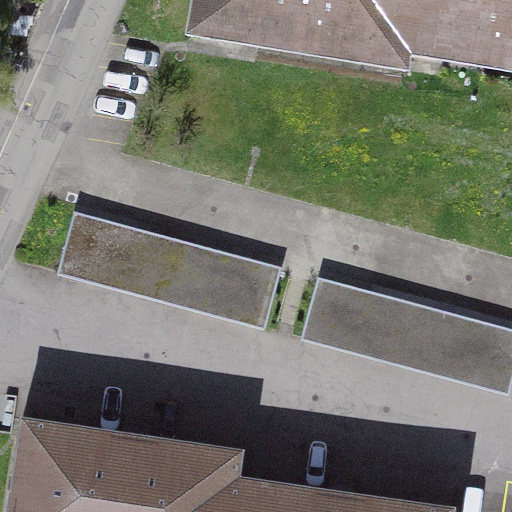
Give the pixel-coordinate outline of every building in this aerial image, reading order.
[(408,56),(410,41),(416,0),(194,0),(191,21),(408,56)] [(511,0),(416,0),(410,41),(511,57),(511,0)] [(72,217),(61,262),(267,317),(279,273),(72,217)] [(305,327),(357,341),(369,297),(317,282),(305,327)] [(511,335),(369,297),(357,341),(511,382),(511,379),(511,335)] [(228,511),(233,482),(236,482),(240,455),(22,423),(9,511),(228,511)] [(444,511),(236,482),(233,482),(228,511),(444,511)]
